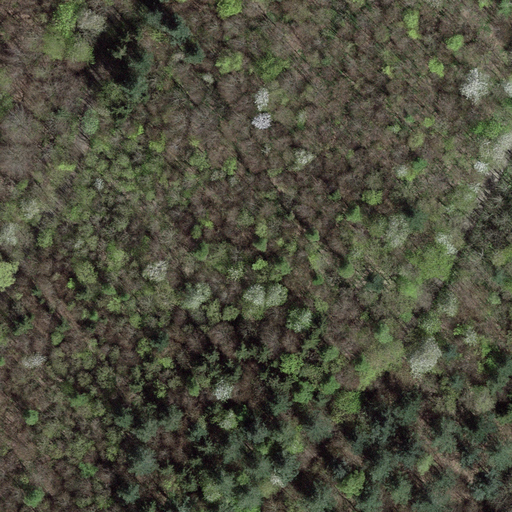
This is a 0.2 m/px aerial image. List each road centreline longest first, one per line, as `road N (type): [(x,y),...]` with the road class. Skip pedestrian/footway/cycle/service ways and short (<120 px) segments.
road 1 (track): [(511,150),(457,277),(358,416),(252,511)]
road 2 (track): [(0,289),(60,193),(115,0)]
